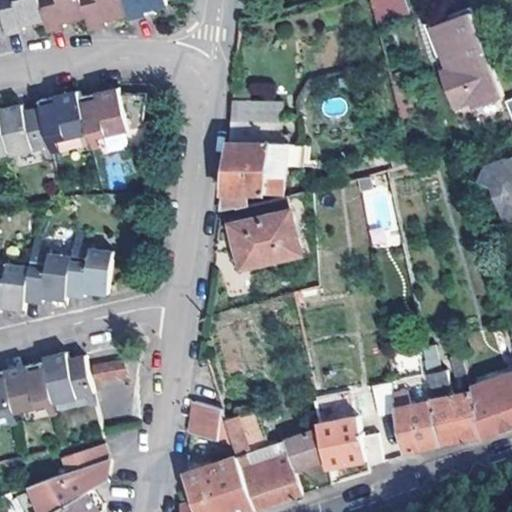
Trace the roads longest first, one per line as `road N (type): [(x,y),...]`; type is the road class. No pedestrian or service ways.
road 1 (residential): [(196,70),(205,105),(182,307)]
road 2 (residential): [(182,307),(151,511)]
road 3 (residential): [(0,72),(120,56),(196,70)]
road 4 (residential): [(0,341),(142,307),(182,307)]
road 5 (tertiary): [(511,465),(370,511)]
